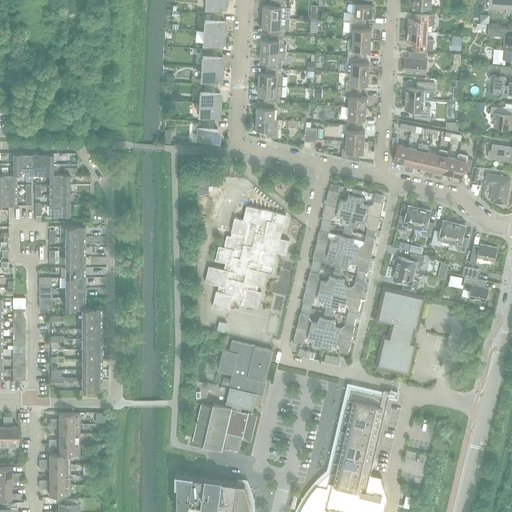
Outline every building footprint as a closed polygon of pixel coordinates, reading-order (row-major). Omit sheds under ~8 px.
[(205,0),(205,12),(221,13),(221,7),(225,7),(225,1),(227,2),(227,0),(205,0)] [(285,10),(286,0),(269,0),(269,5),(263,5),(263,16),(288,17),(289,10),(285,10)] [(511,0),(488,0),(488,5),(509,6),(509,12),(511,12),(511,0)] [(372,16),(373,5),(355,4),(355,3),(349,3),(348,4),(348,10),(348,11),(350,11),(350,21),(366,22),(366,16),(372,16)] [(220,19),(221,13),(205,12),(204,30),(226,31),(225,31),(226,25),(224,25),(224,20),(220,19)] [(434,25),(435,14),(415,13),(414,19),(408,19),(408,30),(428,32),(428,24),(434,25)] [(288,25),(288,17),(263,16),(262,27),(268,27),(268,33),(284,34),(284,24),(288,25)] [(365,28),(366,22),(350,21),(349,31),(353,31),(353,38),(371,40),(371,29),(365,28)] [(504,28),(488,27),(487,35),(503,36),(504,28)] [(226,32),(226,31),(204,30),(202,48),(219,49),(219,43),(223,43),(223,37),(225,38),(225,32),(226,32)] [(433,50),(433,39),(427,39),(428,32),(408,30),(407,42),(413,42),(412,48),(433,50)] [(283,43),(284,34),(268,33),(267,39),(261,39),(261,50),(286,51),(286,44),(283,43)] [(511,34),(505,34),(504,49),(494,49),(493,62),(505,64),(505,58),(511,58),(511,34)] [(371,40),(353,38),(349,38),(347,55),(364,56),(364,50),(370,51),(371,40)] [(218,55),(219,49),(202,48),(201,66),(224,67),(223,67),(224,61),(222,61),(222,56),(218,55)] [(285,59),(286,51),(261,50),(260,61),(266,61),(266,67),(282,68),(282,59),(285,59)] [(427,58),(427,52),(414,51),(413,57),(406,57),(405,72),(426,73),(427,58)] [(363,62),(364,56),(347,55),(347,65),(351,65),(351,72),(369,74),(369,62),(363,62)] [(511,73),(511,65),(501,65),(500,73),(511,73)] [(224,68),(224,67),(201,66),(200,84),(216,85),(217,78),(221,79),(221,73),(223,74),(223,68),(224,68)] [(281,74),(282,68),(266,67),(265,73),(259,73),(259,84),(282,85),(283,74),(281,74)] [(368,85),(369,74),(351,72),(350,80),(346,79),(345,89),(361,90),(362,84),(368,85)] [(511,92),(511,82),(505,82),(506,76),(499,75),(498,74),(497,73),(495,72),(493,72),(490,73),(489,75),(489,77),(489,79),(490,82),(492,83),(493,83),(492,93),(500,94),(500,95),(502,95),(502,94),(508,94),(508,92),(511,92)] [(405,98),(424,99),(425,93),(434,93),(434,83),(416,81),(416,87),(406,87),(405,98)] [(216,91),(216,85),(200,84),(204,84),(204,90),(200,90),(199,102),(221,103),(221,97),(219,97),(220,91),(216,91)] [(281,96),(282,85),(259,84),(258,95),(264,95),(263,101),(275,102),(280,102),(280,96),(281,96)] [(361,90),(350,89),(348,106),(366,108),(367,96),(361,96),(361,90)] [(424,105),(424,99),(405,98),(405,109),(415,109),(414,117),(430,118),(431,105),(424,105)] [(274,119),(275,102),(263,101),(263,107),(257,106),(256,118),(274,119)] [(221,103),(199,102),(198,113),(202,114),(202,120),(214,121),(214,114),(218,115),(219,109),(221,109),(221,103)] [(511,107),(491,105),(490,112),(495,112),(494,125),(510,127),(511,115),(511,107)] [(366,119),(366,108),(348,106),(347,123),(359,124),(360,118),(366,119)] [(279,119),(274,119),(256,118),(256,129),(278,130),(279,119)] [(214,127),(214,121),(202,120),(201,126),(198,126),(197,138),(205,139),(205,141),(216,141),(217,133),(217,127),(214,127)] [(411,130),(412,125),(401,122),(400,128),(411,130)] [(359,130),(359,124),(347,123),(346,140),(364,141),(365,130),(359,130)] [(461,141),(462,134),(452,132),(451,136),(457,138),(457,140),(461,141)] [(511,161),(511,145),(506,145),(507,138),(491,136),(490,143),(492,143),(491,150),(489,149),(488,157),(511,161)] [(364,153),(364,141),(346,140),(346,147),(342,147),(341,156),(348,158),(349,152),(364,153)] [(404,163),(407,146),(397,144),(393,160),(404,163)] [(413,165),(417,149),(407,146),(404,163),(413,165)] [(443,172),(447,156),(448,151),(438,148),(437,153),(433,170),(443,172)] [(423,167),(427,151),(417,149),(413,165),(423,167)] [(433,170),(437,153),(427,151),(423,167),(433,170)] [(13,163),(33,163),(33,152),(13,152),(13,163)] [(33,163),(53,163),(53,152),(33,152),(33,163)] [(467,158),(467,155),(458,153),(457,158),(456,158),(452,174),(463,177),(464,170),(470,171),(473,160),(467,158)] [(452,174),(456,158),(447,156),(443,172),(452,174)] [(16,173),(33,173),(33,163),(13,163),(13,173),(16,173)] [(53,173),(53,163),(33,163),(33,173),(49,173),(53,173)] [(476,181),(479,167),(473,166),(470,179),(476,181)] [(13,173),(1,173),(0,172),(0,183),(16,183),(16,173),(13,173)] [(69,173),(64,173),(53,173),(49,173),(49,183),(69,183),(69,173)] [(506,203),(510,177),(488,173),(486,183),(493,184),(491,200),(506,203)] [(0,193),(16,194),(16,183),(0,183),(0,193)] [(49,194),(69,193),(69,183),(49,183),(49,194)] [(353,210),(357,189),(353,188),(352,194),(348,193),(347,198),(344,199),(340,198),(337,194),(338,191),(329,189),(325,203),(353,210)] [(353,210),(380,216),(383,202),(374,199),(373,203),(369,205),(365,204),(363,201),(364,197),(360,196),(362,190),(357,189),(353,210)] [(0,204),(16,204),(16,194),(0,193),(0,204)] [(49,204),(69,204),(69,193),(49,194),(49,204)] [(348,230),(353,210),(325,203),(322,218),(331,220),(332,217),(336,214),(340,215),(342,218),(341,222),(345,223),(344,229),(348,230)] [(69,204),(49,204),(49,214),(69,214),(69,204)] [(280,237),(286,214),(246,205),(243,219),(234,217),(231,231),(238,233),(237,237),(227,235),(224,246),(218,245),(215,259),(225,262),(224,268),(209,265),(205,281),(219,285),(218,290),(216,289),(212,306),(229,310),(229,308),(235,309),(237,299),(241,300),(240,303),(257,307),(261,291),(257,290),(258,285),(263,286),(266,271),(272,272),(277,252),(286,254),(289,239),(280,237)] [(415,227),(419,208),(408,205),(406,216),(400,214),(396,228),(405,230),(407,229),(408,225),(415,227)] [(419,208),(415,227),(422,228),(421,232),(422,234),(431,236),(434,222),(428,221),(431,210),(419,208)] [(376,230),(380,216),(353,210),(348,230),(352,231),(353,225),(357,226),(358,222),(361,220),(365,221),(368,225),(367,228),(376,230)] [(450,242),(454,223),(443,220),(440,231),(434,229),(431,243),(439,245),(441,244),(442,240),(450,242)] [(454,223),(450,242),(457,244),(456,247),(457,249),(465,251),(469,237),(463,236),(465,225),(454,223)] [(65,236),(85,236),(85,225),(65,225),(65,236)] [(343,251),(348,230),(344,229),(342,235),(319,230),(316,244),(343,251)] [(351,237),(352,231),(348,230),(343,251),(370,257),(374,243),(364,240),(363,243),(359,246),(355,245),(353,242),(354,238),(351,237)] [(65,246),(85,246),(85,236),(65,236),(65,246)] [(497,247),(480,243),(479,245),(473,244),(469,263),(476,264),(478,256),(494,260),(497,247)] [(340,265),(343,251),(316,244),(312,259),(322,261),(323,258),(327,255),(331,256),(333,259),(332,263),(335,264),(334,270),(338,271),(340,265)] [(65,256),(85,256),(85,246),(65,246),(65,256)] [(367,271),(370,257),(343,251),(340,265),(338,271),(342,272),(344,266),(348,267),(349,263),(351,261),(356,262),(358,266),(357,269),(367,271)] [(395,267),(415,272),(416,265),(420,266),(422,264),(424,256),(410,253),(409,259),(398,256),(395,267)] [(65,266),(85,266),(85,256),(65,256),(65,266)] [(448,263),(441,261),(437,276),(445,278),(448,263)] [(65,276),(85,276),(85,266),(65,266),(65,276)] [(463,275),(465,275),(477,278),(478,278),(480,269),(465,266),(463,275)] [(413,279),(415,272),(395,267),(393,279),(403,281),(402,289),(416,292),(418,282),(417,280),(413,279)] [(337,277),(338,271),(334,270),(333,276),(329,275),(328,280),(325,281),(321,280),(318,276),(319,273),(310,271),(306,285),(334,292),(337,277)] [(341,278),(342,272),(338,271),(337,277),(334,292),(361,298),(364,284),(355,281),(354,284),(350,287),(345,286),(344,283),(345,279),(341,278)] [(465,275),(462,288),(470,290),(468,297),(486,300),(489,287),(476,285),(477,278),(465,275)] [(65,287),(85,287),(85,276),(65,276),(65,287)] [(329,312),(334,292),(306,285),(303,300),(312,302),(313,299),(317,296),(322,297),(323,300),(322,304),(326,305),(324,311),(329,312)] [(65,297),(85,297),(85,287),(65,287),(65,297)] [(416,327),(422,297),(386,289),(379,318),(394,322),(390,338),(385,337),(379,364),(408,371),(414,344),(410,343),(413,326),(416,327)] [(357,312),(361,298),(334,292),(329,312),(333,313),(334,307),(338,308),(339,304),(342,302),(346,303),(349,307),(348,310),(357,312)] [(85,307),(85,297),(65,297),(65,308),(81,307),(85,307)] [(81,317),(101,317),(101,307),(85,307),(81,307),(81,317)] [(324,332),(329,312),(324,311),(323,317),(319,316),(318,320),(316,322),(311,321),(309,317),(310,314),(300,312),(297,326),(324,332)] [(332,319),(333,313),(329,312),(324,332),(351,339),(355,324),(345,322),(344,325),(340,328),(336,327),(334,324),(335,320),(332,319)] [(81,328),(101,328),(101,317),(81,317),(81,328)] [(219,321),(217,329),(224,330),(226,323),(219,321)] [(321,347),(324,332),(297,326),(293,340),(303,343),(304,339),(308,337),(312,338),(314,341),(313,345),(321,347)] [(81,338),(101,338),(101,328),(81,328),(81,338)] [(348,353),(351,339),(324,332),(321,347),(329,349),(330,344),(332,343),(337,344),(339,348),(338,351),(348,353)] [(81,348),(101,348),(101,338),(81,338),(81,348)] [(266,380),(273,350),(255,346),(255,345),(232,339),(229,350),(223,348),(218,369),(232,373),(229,386),(230,387),(256,393),(263,394),(266,380)] [(81,358),(101,358),(101,348),(81,348),(81,358)] [(309,357),(311,351),(299,348),(297,354),(309,357)] [(338,364),(340,358),(325,354),(324,360),(338,364)] [(81,369),(101,368),(101,358),(81,358),(81,369)] [(81,379),(101,379),(101,368),(81,369),(81,379)] [(101,379),(81,379),(81,389),(101,389),(101,379)] [(253,409),(256,393),(230,387),(226,403),(237,405),(236,410),(240,411),(241,406),(253,409)] [(377,494),(380,482),(381,477),(370,474),(388,396),(351,387),(331,471),(325,476),(319,481),(311,491),(304,502),(298,511),(383,511),(386,501),(374,498),(374,494),(377,494)] [(212,406),(201,403),(192,439),(204,442),(203,445),(222,450),(225,435),(226,432),(234,434),(242,436),(242,438),(251,440),(258,413),(248,411),(248,412),(240,411),(236,410),(232,408),(232,407),(213,402),(212,406)] [(57,419),(57,418),(48,418),(48,422),(80,422),(80,412),(58,412),(58,419),(57,419)] [(10,424),(12,424),(12,416),(7,416),(7,447),(18,447),(18,426),(10,426),(10,424)] [(58,425),(58,427),(58,432),(80,432),(80,422),(48,422),(48,427),(57,427),(57,425),(58,425)] [(58,432),(58,438),(48,438),(48,443),(80,443),(80,432),(58,432)] [(58,445),(58,447),(58,452),(58,453),(70,453),(80,453),(80,443),(48,443),(48,447),(57,447),(57,445),(58,445)] [(47,460),(47,459),(39,459),(39,463),(70,463),(70,453),(58,453),(58,452),(49,452),(49,460),(47,460)] [(49,466),(49,467),(49,473),(70,473),(70,463),(39,463),(39,467),(47,467),(47,466),(49,466)] [(11,474),(11,472),(11,466),(0,465),(0,476),(21,477),(21,472),(12,472),(12,474),(11,474)] [(47,481),(47,479),(39,479),(39,483),(70,484),(70,473),(49,473),(49,481),(47,481)] [(251,511),(251,509),(250,500),(248,491),(245,482),(178,473),(177,511),(251,511)] [(12,479),(12,481),(21,481),(21,477),(0,476),(0,486),(11,487),(11,479),(12,479)] [(49,486),(49,488),(49,494),(70,494),(70,484),(39,483),(39,488),(47,488),(47,486),(49,486)] [(11,494),(11,493),(11,487),(0,486),(0,497),(21,498),(21,493),(12,493),(12,494),(11,494)] [(58,511),(78,511),(79,504),(77,504),(77,498),(64,498),(64,503),(59,504),(58,511)] [(0,511),(10,511),(11,508),(8,508),(8,502),(0,501),(0,511)]
